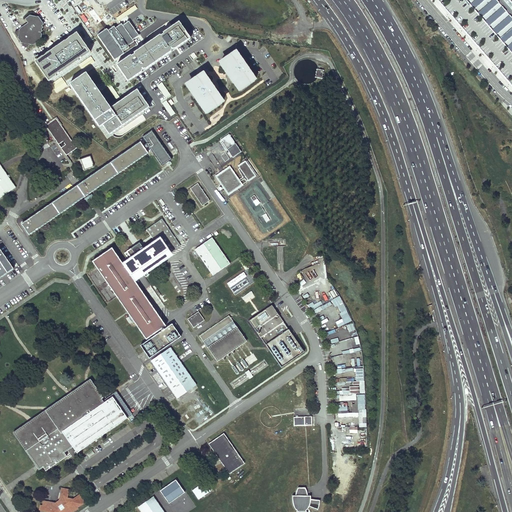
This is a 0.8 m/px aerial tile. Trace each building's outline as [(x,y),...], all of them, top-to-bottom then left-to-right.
[(511,0),(436,0),(511,86),(511,0)] [(26,20),(28,24),(15,34),(26,50),(31,46),(34,47),(42,41),(43,35),(42,34),(43,32),(42,31),(44,29),(43,28),(45,26),(40,18),(30,17),(26,20)] [(191,40),(180,23),(117,66),(129,83),(137,77),(191,40)] [(124,27),(134,42),(140,37),(130,23),(124,27)] [(116,30),(129,48),(135,43),(134,42),(124,27),(123,26),(116,30)] [(115,28),(109,33),(124,54),(130,50),(129,48),(116,30),(115,28)] [(98,38),(116,63),(125,56),(124,54),(109,33),(108,31),(98,38)] [(75,34),(36,59),(51,83),(91,57),(75,34)] [(237,48),(218,61),(239,92),(259,79),(237,48)] [(205,70),(185,83),(207,114),(226,101),(205,70)] [(138,89),(110,108),(87,74),(70,85),(100,129),(103,127),(109,135),(150,107),(149,105),(138,89)] [(76,148),(56,118),(45,125),(66,155),(76,148)] [(22,224),(29,235),(148,153),(145,149),(149,146),(162,165),(171,159),(152,130),(143,136),(147,143),(143,145),(140,142),(22,224)] [(241,152),(228,133),(218,139),(231,159),(241,152)] [(91,156),(80,160),(81,164),(83,164),(85,170),(94,167),(91,156)] [(256,176),(245,160),(237,166),(248,182),(256,176)] [(0,197),(16,187),(0,163),(0,197)] [(230,167),(217,176),(229,193),(242,184),(230,167)] [(198,183),(190,188),(202,205),(209,200),(198,183)] [(254,195),(250,198),(256,206),(260,203),(254,195)] [(167,203),(161,207),(165,215),(172,211),(167,203)] [(168,218),(171,223),(178,220),(175,214),(168,218)] [(135,321),(122,330),(142,360),(174,338),(166,326),(165,326),(141,292),(151,285),(140,270),(163,254),(165,256),(181,246),(162,219),(147,230),(156,243),(123,266),(112,250),(94,262),(135,321)] [(196,250),(213,275),(230,263),(212,238),(196,250)] [(0,277),(14,268),(0,248),(0,277)] [(332,299),(338,296),(334,290),(329,293),(332,299)] [(331,300),(335,309),(344,305),(340,297),(331,300)] [(330,302),(323,306),(321,301),(314,305),(312,303),(309,305),(314,315),(327,308),(327,309),(333,306),(330,302)] [(272,305),(249,320),(281,367),(304,352),(272,305)] [(198,311),(188,319),(194,327),(204,320),(198,311)] [(330,330),(351,322),(347,311),(333,316),(336,325),(329,327),(330,330)] [(229,315),(199,335),(217,361),(247,341),(229,315)] [(346,326),(349,333),(355,330),(352,323),(346,326)] [(353,372),(350,354),(341,355),(339,339),(330,340),(331,345),(329,345),(332,365),(334,365),(335,375),(353,372)] [(170,349),(151,362),(177,399),(196,386),(170,349)] [(356,395),(365,394),(362,352),(353,353),(355,378),(346,379),(347,382),(341,383),(340,379),(335,379),(335,387),(341,387),(341,391),(337,392),(338,402),(357,400),(356,395)] [(253,354),(245,358),(248,364),(256,360),(253,354)] [(103,397),(90,379),(85,382),(70,393),(49,408),(32,419),(13,432),(39,469),(43,467),(46,470),(67,456),(64,452),(73,446),(77,452),(127,418),(113,397),(104,402),(102,398),(103,397)] [(343,418),(358,418),(358,401),(353,401),(353,413),(347,414),(347,404),(337,404),(337,412),(343,412),(343,418)] [(312,417),(294,417),(294,425),(312,425),(312,417)] [(224,433),(208,443),(229,473),(244,462),(224,433)] [(185,492),(176,480),(160,491),(168,503),(185,492)] [(204,481),(192,490),(198,499),(210,490),(204,481)] [(69,488),(62,487),(59,499),(55,502),(43,500),(43,505),(40,505),(39,509),(46,511),(73,511),(78,508),(77,507),(85,502),(79,494),(73,498),(68,497),(69,488)] [(308,496),(305,487),(298,487),(296,493),(296,494),(296,495),(293,495),(293,502),(293,504),(294,505),(295,507),(296,508),(296,509),(298,510),(296,511),(306,511),(306,510),(307,509),(308,507),(309,506),(318,509),(320,500),(311,499),(311,496),(308,496)] [(164,511),(153,496),(138,507),(141,511),(164,511)]
